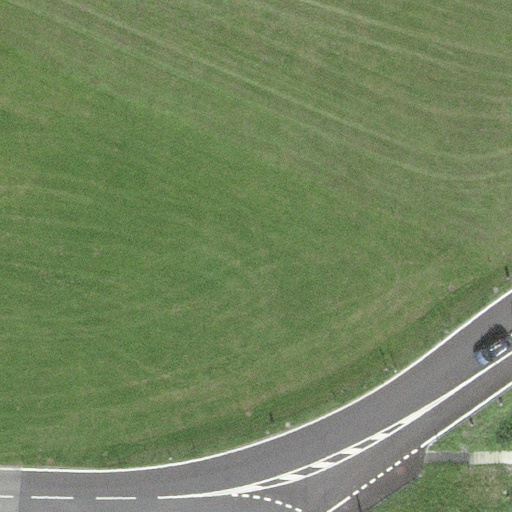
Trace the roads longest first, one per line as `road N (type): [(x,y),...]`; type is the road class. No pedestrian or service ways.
road 1 (tertiary): [(511,343),(325,464),(185,497)]
road 2 (tertiary): [(127,498),(0,499)]
